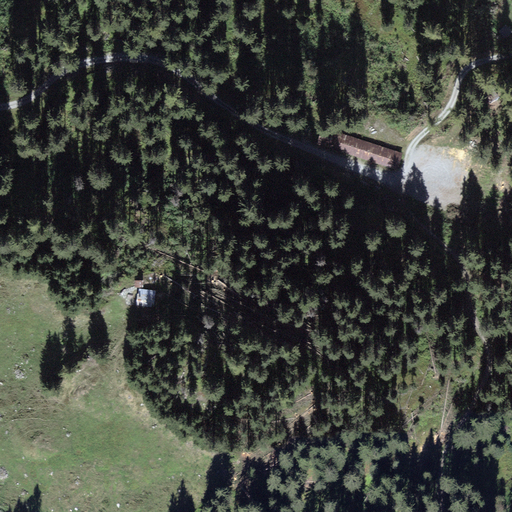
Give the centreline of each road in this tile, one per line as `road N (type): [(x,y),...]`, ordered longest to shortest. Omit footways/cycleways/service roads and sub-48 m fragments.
road 1 (track): [(0,106),(37,98),(99,57),(155,60),(250,123),(324,159),(398,182)]
road 2 (track): [(511,53),(461,78),(452,106),(413,144),(398,182)]
